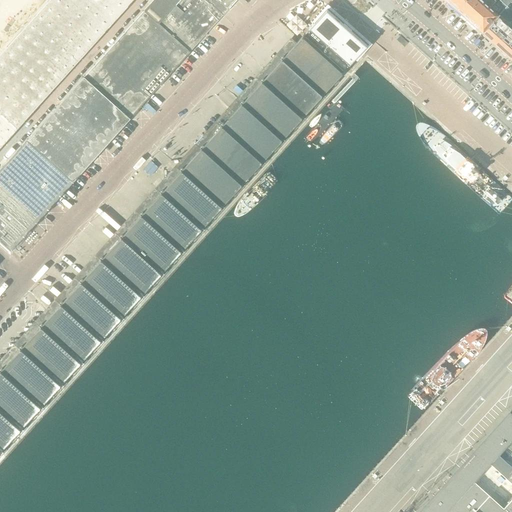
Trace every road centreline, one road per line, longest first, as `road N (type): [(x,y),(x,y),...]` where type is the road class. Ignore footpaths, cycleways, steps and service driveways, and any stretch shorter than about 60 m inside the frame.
road 1 (residential): [(282,0),(255,17),(26,275)]
road 2 (residential): [(141,0),(0,154)]
road 3 (residential): [(511,96),(402,0)]
